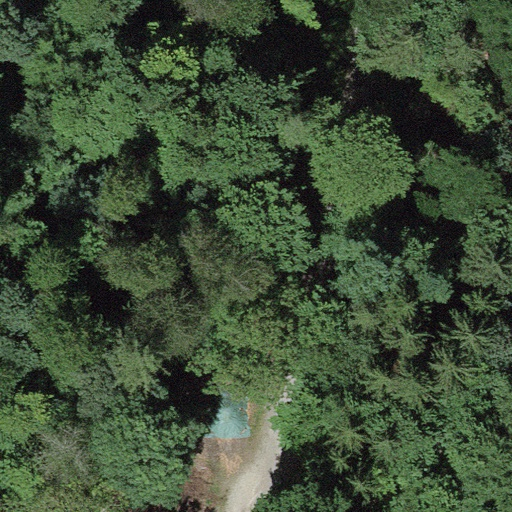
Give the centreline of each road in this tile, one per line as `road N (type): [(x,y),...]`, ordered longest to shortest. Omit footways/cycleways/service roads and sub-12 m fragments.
road 1 (track): [(373,0),(281,511)]
road 2 (track): [(389,511),(511,381)]
